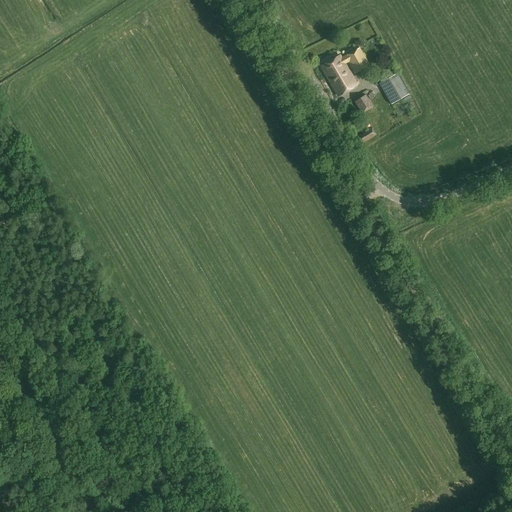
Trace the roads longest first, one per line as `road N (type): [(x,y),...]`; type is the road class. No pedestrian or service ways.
road 1 (track): [(511,453),(249,0)]
road 2 (unclassified): [(511,169),(433,201),(397,197),(271,0)]
road 3 (track): [(0,351),(97,511)]
